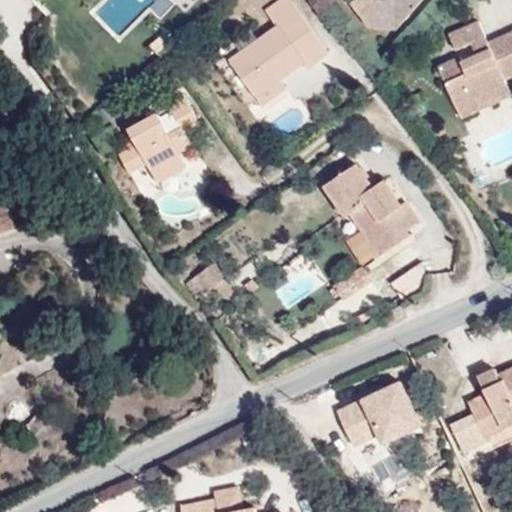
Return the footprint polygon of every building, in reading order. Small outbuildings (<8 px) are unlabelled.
[(104,0),(93,12),(117,36),(152,0),(104,0)] [(329,50),(292,0),(270,0),(264,5),(277,23),(231,57),(254,91),(262,94),(276,84),(278,76),(298,64),(301,68),(329,50)] [(382,27),(405,0),(335,0),(334,2),(354,23),(382,27)] [(441,44),(475,27),(466,11),(433,29),(441,44)] [(497,78),(511,68),(511,37),(510,39),(501,25),(427,70),(435,84),(445,79),(464,114),(469,112),(463,100),(498,80),(497,78)] [(464,114),(445,79),(435,84),(454,120),(464,114)] [(469,112),(505,92),(498,80),(463,100),(469,112)] [(164,154),(181,144),(171,131),(187,120),(168,94),(151,106),(163,122),(152,130),(143,136),(128,119),(110,133),(120,146),(102,159),(118,181),(135,171),(139,176),(165,156),(164,154)] [(152,130),(137,112),(128,119),(143,136),(152,130)] [(396,194),(395,191),(389,193),(371,167),(361,175),(346,154),(318,175),(310,181),(331,212),(336,209),(366,251),(400,228),(397,222),(410,214),(396,194)] [(146,186),(174,167),(165,156),(139,176),(146,186)] [(193,278),(188,282),(199,296),(226,275),(215,261),(193,278)] [(348,266),(320,283),(330,298),(357,280),(348,266)] [(484,438),(511,424),(511,365),(494,375),(489,366),(470,375),(479,395),(464,402),(467,410),(458,414),(461,422),(445,429),(458,458),(486,446),(484,438)] [(260,511),(260,504),(223,510),(220,494),(202,497),(204,511),(260,511)]
